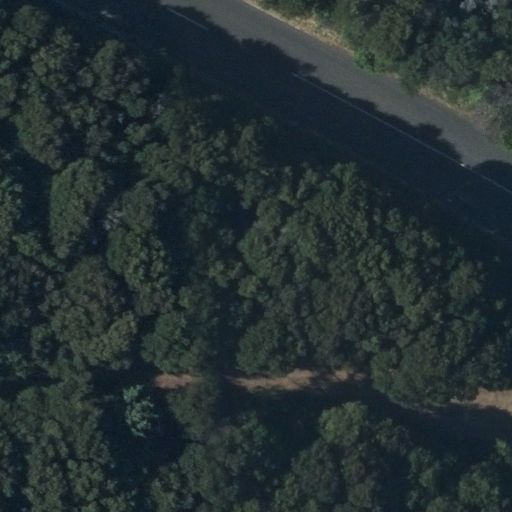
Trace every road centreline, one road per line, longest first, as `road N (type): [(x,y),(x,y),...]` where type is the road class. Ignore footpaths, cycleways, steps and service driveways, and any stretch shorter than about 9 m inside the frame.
road 1 (track): [(511,437),(307,387),(175,384),(101,511)]
road 2 (tertiary): [(148,0),(511,194)]
